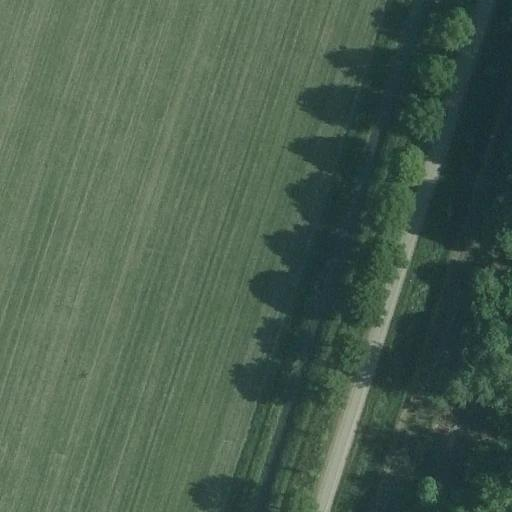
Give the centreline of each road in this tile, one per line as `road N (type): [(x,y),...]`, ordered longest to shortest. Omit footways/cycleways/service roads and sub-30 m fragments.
road 1 (unclassified): [(324,511),(489,0)]
road 2 (track): [(394,511),(511,140)]
